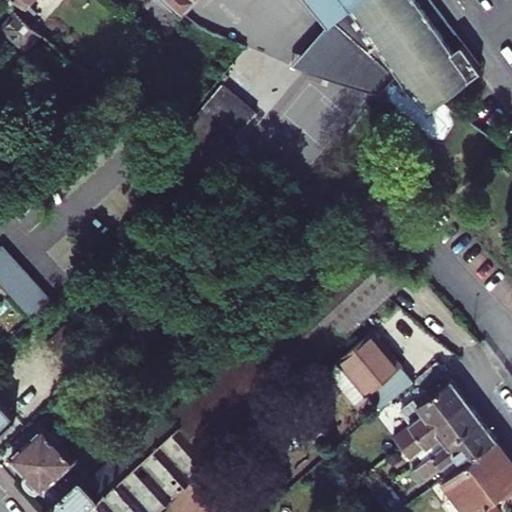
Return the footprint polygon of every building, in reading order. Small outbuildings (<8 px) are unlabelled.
[(6,0),(3,5),(13,14),(16,11),(17,12),(27,2),(24,0),(6,0)] [(168,0),(182,13),(194,0),(168,0)] [(313,0),(330,20),(332,18),(396,75),(387,86),(391,98),(432,135),(445,136),(461,112),(440,98),(447,93),(480,69),(462,44),(453,50),(418,0),(313,0)] [(25,50),(41,33),(19,13),(17,12),(16,11),(13,14),(1,28),(25,50)] [(330,20),(291,64),(380,93),(387,86),(396,75),(332,18),(330,20)] [(209,169),(257,111),(222,82),(174,140),(209,169)] [(166,142),(157,153),(179,171),(188,161),(166,142)] [(6,247),(0,252),(0,284),(31,319),(54,299),(6,247)] [(43,511),(153,511),(188,480),(211,459),(389,297),(417,272),(349,250),(171,412),(167,407),(85,482),(80,477),(43,511)] [(69,322),(47,341),(57,353),(79,333),(69,322)] [(369,392),(382,408),(415,381),(373,330),(327,368),(356,403),(369,392)] [(57,353),(68,364),(89,344),(79,333),(57,353)] [(78,375),(100,356),(89,344),(68,364),(78,375)] [(417,378),(425,388),(447,372),(438,361),(417,378)] [(402,447),(467,399),(452,379),(419,403),(426,412),(412,422),(394,436),(402,447)] [(0,432),(16,418),(0,399),(0,432)] [(425,460),(482,419),(467,399),(402,447),(411,458),(419,452),(425,460)] [(419,403),(405,413),(412,422),(426,412),(419,403)] [(448,475),(497,439),(482,419),(425,460),(417,466),(421,473),(417,476),(421,481),(441,466),(448,475)] [(40,486),(42,489),(74,459),(44,426),(34,436),(32,434),(21,444),(22,446),(12,456),(28,474),(26,476),(26,477),(27,479),(28,481),(29,482),(30,484),(31,485),(33,486),(34,487),(36,488),(38,488),(40,486)] [(498,441),(497,439),(448,475),(443,479),(454,493),(467,511),(482,511),(484,511),(505,495),(511,490),(511,466),(509,468),(493,446),(498,441)] [(509,468),(511,466),(511,459),(498,441),(493,446),(509,468)] [(211,459),(188,480),(199,491),(221,471),(211,459)] [(417,466),(412,470),(417,476),(421,473),(417,466)] [(199,491),(209,503),(232,482),(221,471),(199,491)] [(218,511),(222,511),(242,494),(232,482),(209,503),(218,511)] [(390,486),(377,495),(390,511),(397,511),(406,506),(390,486)] [(467,511),(454,493),(442,502),(449,511),(467,511)] [(245,511),(253,505),(242,494),(222,511),(245,511)]
